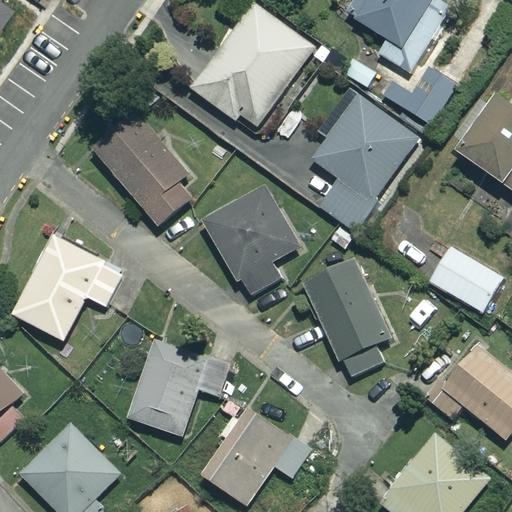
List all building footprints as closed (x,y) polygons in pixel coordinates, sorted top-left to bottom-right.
[(456,11),(439,0),(360,0),(351,15),(391,42),(382,55),(412,75),(456,11)] [(318,50),(256,5),(194,90),(256,135),(318,50)] [(384,76),(355,60),(346,76),(375,92),(384,76)] [(459,87),(432,71),(418,95),(388,77),(378,93),(435,127),(459,87)] [(420,139),(359,98),(317,162),(343,180),(324,209),(359,232),(420,139)] [(511,104),(504,99),(464,155),(511,189),(511,104)] [(204,197),(141,116),(99,148),(162,230),(204,197)] [(302,249),(268,191),(208,226),(251,300),(284,281),(275,265),(302,249)] [(126,274),(58,238),(18,317),(68,343),(91,299),(109,308),(126,274)] [(508,281),(454,249),(434,284),(487,315),(508,281)] [(395,342),(358,263),(307,286),(350,381),(386,364),(380,349),(395,342)] [(234,365),(160,340),(132,421),(187,439),(203,392),(223,399),(234,365)] [(511,441),(511,372),(480,347),(435,405),(456,421),(466,407),(511,443),(511,441)] [(27,396),(0,366),(0,446),(28,421),(15,407),(27,396)] [(315,452),(251,409),(206,477),(252,508),(278,468),(296,480),(315,452)] [(126,479),(75,426),(24,476),(59,511),(107,511),(100,504),(126,479)] [(467,511),(494,480),(439,436),(383,504),(392,511),(467,511)]
